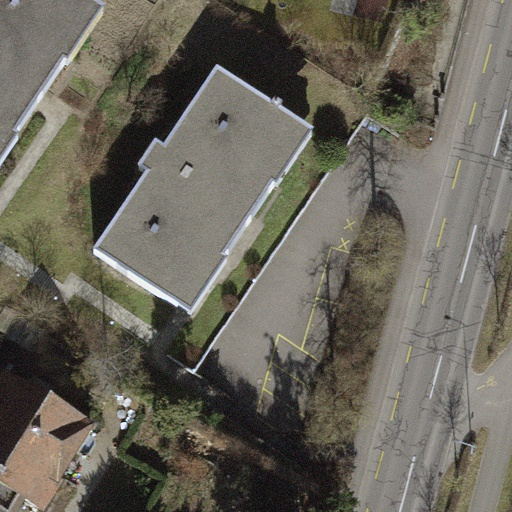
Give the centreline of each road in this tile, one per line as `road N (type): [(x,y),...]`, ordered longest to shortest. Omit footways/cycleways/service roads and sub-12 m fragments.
road 1 (trunk): [(254,511),(511,143)]
road 2 (tertiary): [(405,511),(511,110)]
